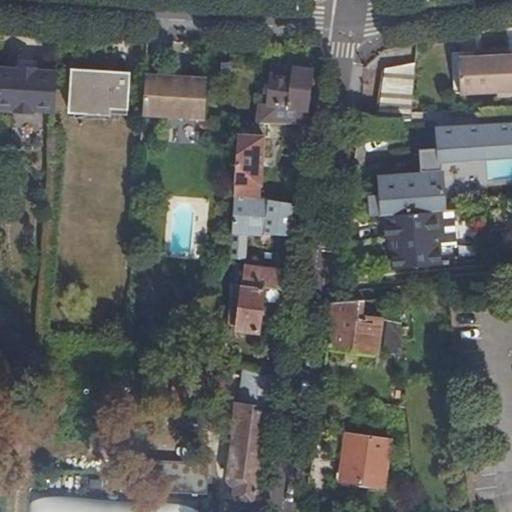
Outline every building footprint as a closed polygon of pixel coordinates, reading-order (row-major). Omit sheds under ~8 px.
[(485,57),(484,51),(454,52),(455,94),(461,94),(460,58),(485,57)] [(511,55),(510,56),(497,56),(496,92),(498,92),(498,96),(511,95),(511,55)] [(496,92),(497,56),(485,57),(460,58),(461,94),(496,92)] [(413,113),(418,62),(387,68),(380,122),(412,120),(413,113)] [(51,113),(54,72),(31,70),(31,69),(11,67),(11,69),(0,68),(0,109),(9,110),(9,112),(28,113),(29,111),(51,113)] [(311,111),(316,72),(295,69),(294,78),(271,75),(266,106),(286,108),(311,111)] [(206,120),(207,79),(140,75),(138,115),(206,120)] [(125,79),(107,78),(68,76),(66,112),(123,116),(123,102),(125,79)] [(309,125),(311,111),(286,108),(285,125),(309,125)] [(205,126),(206,120),(138,115),(137,122),(205,126)] [(270,139),(270,125),(239,125),(236,195),(260,199),(261,187),(263,187),(266,139),(270,139)] [(385,216),(446,212),(443,172),(382,178),(380,179),(382,196),(373,197),(370,199),(371,217),(385,216)] [(294,237),(298,205),(260,199),(236,195),(233,256),(248,258),(249,234),(294,237)] [(456,247),(453,212),(446,212),(385,216),(388,239),(392,239),(396,271),(441,267),(439,249),(456,247)] [(286,291),(289,272),(246,267),(245,277),(232,276),(232,283),(286,291)] [(284,307),(286,291),(232,283),(230,325),(238,326),(238,331),(259,333),(263,303),(284,307)] [(361,302),(334,304),(328,349),(378,356),(383,321),(359,317),(361,302)] [(405,358),(401,323),(388,321),(383,355),(405,358)] [(275,373),(250,369),(245,407),(255,408),(254,413),(269,415),(275,373)] [(235,500),(256,503),(269,415),(254,413),(255,408),(245,407),(238,406),(234,432),(236,433),(229,480),(230,484),(237,487),(235,500)] [(345,483),(384,489),(391,442),(349,436),(346,454),(349,454),(345,483)] [(20,511),(107,511),(108,502),(21,498),(20,511)] [(191,511),(192,506),(108,502),(107,511),(191,511)]
